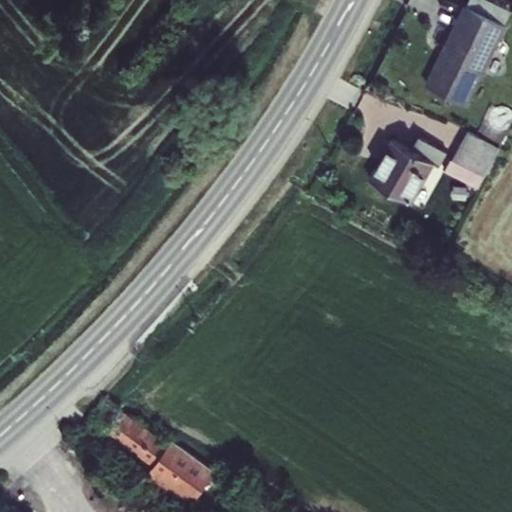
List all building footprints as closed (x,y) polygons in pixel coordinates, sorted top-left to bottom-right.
[(451,124),(492,45),(455,26),(413,104),(451,124)] [(485,187),(504,145),(467,128),(448,170),(485,187)] [(371,170),(386,178),(400,152),(385,144),(371,170)] [(453,210),(467,182),(434,166),(420,195),(453,210)] [(387,241),(414,190),(388,176),(382,187),(361,176),(339,217),(387,241)] [(159,496),(151,509),(154,511),(197,511),(209,496),(164,467),(160,474),(102,432),(89,448),(149,489),(159,496)] [(141,502),(151,509),(159,496),(149,489),(141,502)]
